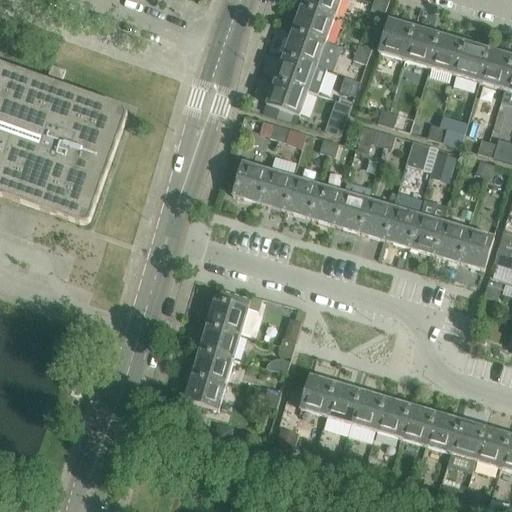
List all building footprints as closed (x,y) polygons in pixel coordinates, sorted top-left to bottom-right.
[(305,0),(302,10),(335,22),(342,0),(305,0)] [(377,0),(376,0),(374,7),(387,12),(390,4),(377,0)] [(387,12),(374,7),(371,15),(384,20),(387,12)] [(302,10),(293,34),(326,46),(335,22),(302,10)] [(415,31),(390,23),(380,57),(405,65),(415,31)] [(441,39),(415,31),(405,65),(431,73),(441,39)] [(293,34),(284,59),(318,71),(326,46),(293,34)] [(466,46),(441,39),(431,73),(456,80),(466,46)] [(490,53),(466,46),(456,80),(480,87),(490,53)] [(359,49),(356,56),(369,61),(372,54),(359,49)] [(511,70),(511,59),(490,53),(480,87),(505,94),(511,70)] [(369,61),(356,56),(353,64),(367,69),(369,61)] [(284,59),(276,83),(309,95),(318,71),(284,59)] [(0,197),(80,227),(82,227),(83,227),(85,227),(86,227),(87,226),(89,225),(90,224),(91,223),(91,222),(127,122),(127,120),(127,119),(127,117),(127,116),(126,115),(125,113),(124,112),(123,112),(122,111),(0,67),(0,197)] [(52,69),(49,77),(63,82),(66,74),(52,69)] [(276,83),(267,108),(281,113),(294,118),(300,120),(309,95),(276,83)] [(281,113),(278,122),(291,126),(294,118),(281,113)] [(382,114),(378,128),(386,130),(390,117),(382,114)] [(397,119),(390,117),(386,130),(393,133),(397,119)] [(283,131),(274,129),(270,142),(279,145),(283,131)] [(432,129),(428,143),(436,145),(440,132),(432,129)] [(290,133),(283,131),(279,145),(286,147),(290,133)] [(447,134),(440,132),(436,145),(443,147),(447,134)] [(388,139),(380,136),(376,150),(384,152),(388,139)] [(396,141),(388,139),(384,152),(392,154),(396,141)] [(332,146),(324,144),(320,157),(329,159),(332,146)] [(482,144),(478,158),(486,160),(489,146),(482,144)] [(332,146),(329,159),(336,162),(340,148),(332,146)] [(415,146),(408,171),(418,174),(425,150),(415,146)] [(497,149),(489,146),(486,160),(493,162),(497,149)] [(439,153),(430,151),(426,164),(435,167),(439,153)] [(446,156),(439,153),(435,167),(442,169),(446,156)] [(488,168),(480,166),(476,179),(484,182),(488,168)] [(233,200),(260,208),(270,174),(243,167),(233,200)] [(496,170),(488,168),(484,182),(492,184),(496,170)] [(295,182),(270,174),(260,208),(285,216),(295,182)] [(320,189),(295,182),(285,216),(310,223),(320,189)] [(344,196),(320,189),(310,223),(334,230),(344,196)] [(369,204),(344,196),(334,230),(359,238),(369,204)] [(394,211),(369,204),(359,238),(384,245),(394,211)] [(419,219),(394,211),(384,245),(409,252),(419,219)] [(444,226),(419,219),(409,252),(434,260),(444,226)] [(469,233),(444,226),(434,260),(459,267),(469,233)] [(495,241),(469,233),(459,267),(485,275),(495,241)] [(511,237),(504,235),(502,243),(511,245),(511,237)] [(511,245),(502,243),(499,251),(511,254),(511,245)] [(503,289),(489,285),(487,292),(501,296),(503,289)] [(501,296),(487,292),(485,301),(498,305),(501,296)] [(252,304),(222,295),(220,304),(249,313),(252,304)] [(251,341),(259,316),(250,313),(249,313),(220,304),(216,302),(208,329),(242,339),(242,338),(251,341)] [(242,339),(208,329),(201,354),(234,364),(242,339)] [(488,340),(474,336),(472,344),(485,348),(488,340)] [(295,354),(297,346),(283,342),(281,350),(295,354)] [(295,354),(281,350),(279,358),(292,362),(295,354)] [(234,364),(201,354),(193,379),(227,389),(234,364)] [(227,389),(193,379),(186,404),(220,414),(227,389)] [(301,414),(327,421),(337,387),(311,380),(301,414)] [(362,395),(337,387),(327,421),(352,429),(362,395)] [(269,392),(266,400),(280,404),(282,396),(269,392)] [(387,402),(362,395),(352,429),(377,436),(387,402)] [(280,404),(266,400),(264,408),(278,412),(280,404)] [(412,410),(387,402),(377,436),(402,444),(412,410)] [(437,417),(412,410),(402,444),(427,451),(437,417)] [(462,424),(437,417),(427,451),(452,458),(462,424)] [(486,432),(462,424),(452,458),(476,466),(486,432)] [(510,439),(486,432),(476,466),(500,473),(510,439)] [(511,439),(510,439),(500,473),(511,476),(511,439)] [(310,449),(306,463),(314,465),(318,452),(310,449)] [(326,454),(318,452),(314,465),(322,467),(326,454)] [(360,464),(356,477),(364,480),(368,467),(360,464)] [(375,469),(368,467),(364,480),(372,482),(375,469)] [(410,479),(406,492),(414,495),(418,481),(410,479)] [(425,483),(418,481),(414,495),(421,497),(425,483)] [(460,494),(456,507),(463,509),(467,496),(460,494)] [(475,498),(467,496),(463,509),(471,511),(475,498)]
